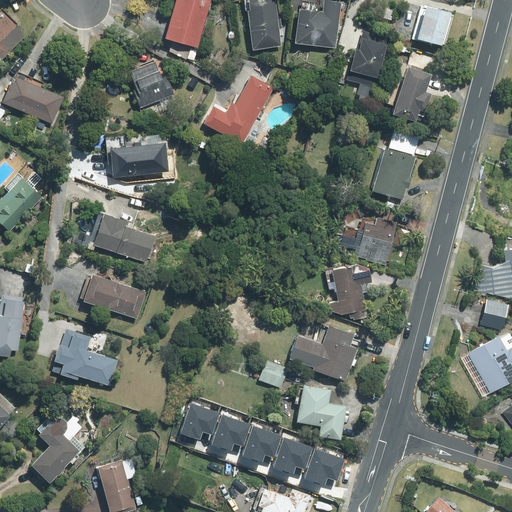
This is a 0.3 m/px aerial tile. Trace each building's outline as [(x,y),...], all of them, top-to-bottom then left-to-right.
[(194,49),(207,0),(172,0),(162,40),(194,49)] [(273,0),(241,0),(248,50),(279,46),(273,0)] [(321,0),(320,11),(293,9),(290,44),(336,47),(339,1),(321,0)] [(448,15),(418,7),(410,40),(440,48),(448,15)] [(0,59),(23,37),(2,17),(0,18),(0,59)] [(387,36),(360,29),(355,49),(351,48),(343,79),(373,87),(387,36)] [(275,68),(257,58),(251,69),(269,79),(275,68)] [(151,62),(125,72),(138,108),(173,95),(166,75),(157,78),(151,62)] [(418,112),(424,114),(429,93),(423,92),(428,73),(395,65),(384,104),(391,106),(389,116),(415,122),(418,112)] [(239,149),(270,87),(229,67),(198,128),(239,149)] [(61,98),(8,76),(0,96),(0,103),(50,124),(61,98)] [(419,136),(391,128),(386,148),(414,156),(419,136)] [(105,148),(107,177),(165,173),(163,144),(105,148)] [(403,190),(406,191),(411,176),(407,175),(413,157),(381,148),(369,192),(400,201),(403,190)] [(29,189),(40,178),(33,172),(23,182),(18,177),(0,196),(0,224),(10,234),(41,200),(29,189)] [(125,220),(100,212),(90,245),(144,261),(152,236),(123,227),(125,220)] [(386,264),(396,223),(373,218),(372,225),(361,222),(353,257),(386,264)] [(486,292),(511,299),(511,249),(501,252),(504,265),(481,267),(486,292)] [(348,266),(329,269),(334,301),(328,302),(330,315),(347,313),(348,319),(364,316),(361,293),(370,292),(366,268),(349,270),(348,266)] [(144,292),(88,274),(80,301),(135,318),(144,292)] [(0,355),(6,356),(7,351),(17,352),(19,323),(31,324),(32,308),(20,308),(21,296),(0,294),(0,355)] [(505,304),(485,300),(479,325),(500,329),(505,304)] [(316,342),(293,335),(287,357),(311,364),(309,371),(343,381),(353,350),(345,347),(348,336),(320,328),(316,342)] [(88,337),(64,329),(59,347),(56,346),(48,372),(74,380),(76,376),(108,386),(116,360),(84,350),(88,337)] [(511,337),(509,331),(466,354),(486,394),(511,380),(511,337)] [(285,368),(262,361),(256,381),(280,387),(285,368)] [(326,390),(296,387),(293,423),(316,425),(315,438),(338,440),(341,405),(325,404),(326,390)] [(0,426),(9,417),(6,414),(13,408),(0,394),(0,426)] [(511,401),(500,410),(511,427),(511,401)] [(26,463),(45,484),(83,447),(72,435),(80,426),(71,417),(64,424),(56,416),(35,437),(44,446),(26,463)] [(299,479),(296,488),(313,494),(328,452),(312,446),(311,449),(303,446),(292,477),(299,479)] [(130,457),(94,467),(105,511),(122,511),(133,509),(125,480),(135,477),(130,457)] [(277,494),(260,488),(254,504),(258,506),(255,511),(300,511),(307,494),(289,487),(287,493),(279,490),(277,494)] [(451,511),(436,499),(424,511),(451,511)]
